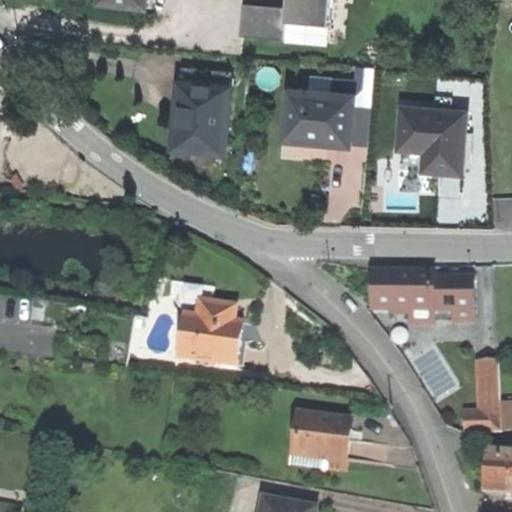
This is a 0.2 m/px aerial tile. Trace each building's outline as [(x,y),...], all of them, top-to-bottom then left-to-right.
[(290,0),(289,8),(288,24),(330,27),(332,0),(290,0)] [(287,41),(288,24),(289,8),(246,5),(243,37),(287,41)] [(184,67),(183,82),(233,87),(234,71),(184,67)] [(358,84),(354,84),(353,96),(357,97),(356,99),(372,101),(374,72),(360,71),(358,84)] [(233,87),(183,82),(177,148),(203,151),(227,153),(233,87)] [(337,94),(292,90),(288,141),(318,143),(352,146),(353,143),(356,99),(357,97),(353,96),(354,84),(338,82),(337,94)] [(473,115),(489,115),(488,91),(473,92),(473,115)] [(372,101),(356,99),(353,143),(368,144),(372,101)] [(468,114),(404,109),(401,150),(426,152),(440,153),(438,173),(463,174),(468,114)] [(431,173),(438,173),(440,153),(426,152),(426,172),(431,173)] [(434,323),(434,309),(434,277),(434,272),(374,272),(374,299),(374,310),(412,310),(412,323),(434,323)] [(434,277),(434,309),(455,309),(455,319),(474,319),(474,277),(434,277)] [(235,322),(237,307),(227,305),(213,304),(211,320),(200,318),(202,302),(213,304),(215,289),(174,283),(172,298),(177,299),(176,301),(185,316),(179,358),(238,366),(242,342),(233,341),(235,322)] [(213,304),(202,302),(200,318),(211,320),(213,304)] [(245,324),(235,322),(233,341),(242,342),(245,324)] [(482,404),(503,404),(503,399),(501,359),(481,359),(482,404)] [(503,432),(511,428),(511,399),(503,399),(503,404),(503,432)] [(466,432),(503,432),(503,404),(482,404),(482,407),(465,407),(466,432)] [(298,464),(350,470),(353,445),(356,421),(304,415),(298,464)] [(511,453),(488,452),(486,492),(511,493),(511,453)] [(316,511),(317,509),(266,499),(263,511),(316,511)]
